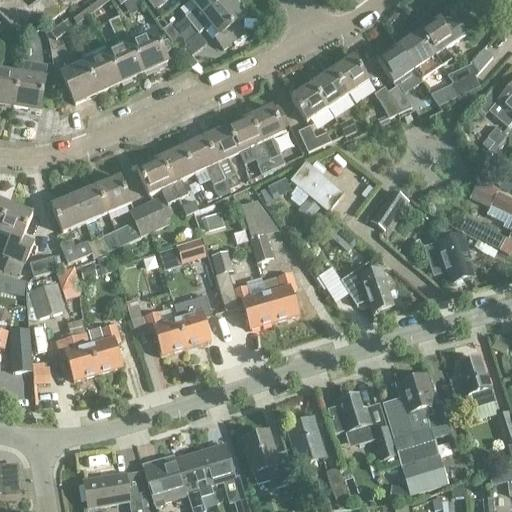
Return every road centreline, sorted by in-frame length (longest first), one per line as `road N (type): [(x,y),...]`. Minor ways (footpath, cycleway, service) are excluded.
road 1 (residential): [(511,310),(100,435),(39,441)]
road 2 (residential): [(0,157),(57,155),(98,141),(326,35)]
